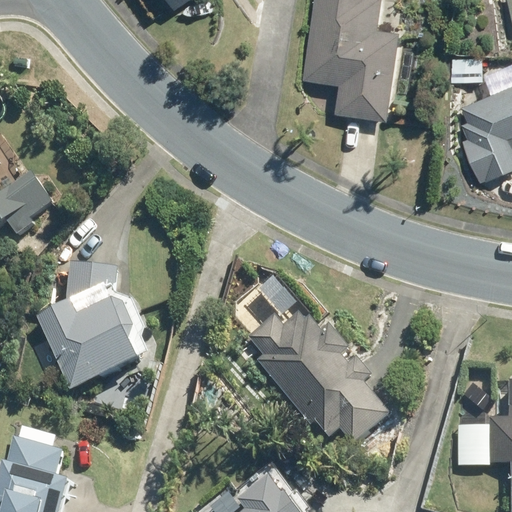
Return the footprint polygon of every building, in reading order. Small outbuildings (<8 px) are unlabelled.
[(173,0),(179,8),(191,0),(173,0)] [(319,0),(308,79),(344,84),(340,115),(390,122),(403,31),(382,29),(385,0),(319,0)] [(492,57),(456,53),(453,83),(490,86),(492,57)] [(511,87),(503,92),(511,112),(511,87)] [(35,221),(57,205),(37,177),(7,197),(0,186),(0,173),(7,169),(0,158),(0,232),(10,226),(19,239),(38,226),(35,221)] [(70,308),(42,320),(74,394),(145,364),(137,345),(142,332),(131,309),(119,305),(122,271),(75,265),(70,308)] [(353,366),(346,358),(352,352),(332,328),(326,334),(313,319),(311,322),(305,315),(288,328),(280,318),(253,340),(269,358),(262,363),(315,429),(321,424),(335,440),(345,432),(357,446),(395,415),(370,385),(377,379),(362,359),(353,366)] [(511,421),(495,421),(495,465),(511,464),(511,421)] [(59,480),(67,453),(17,438),(0,495),(0,511),(67,511),(75,485),(59,480)] [(299,511),(277,482),(245,506),(248,511),(299,511)]
